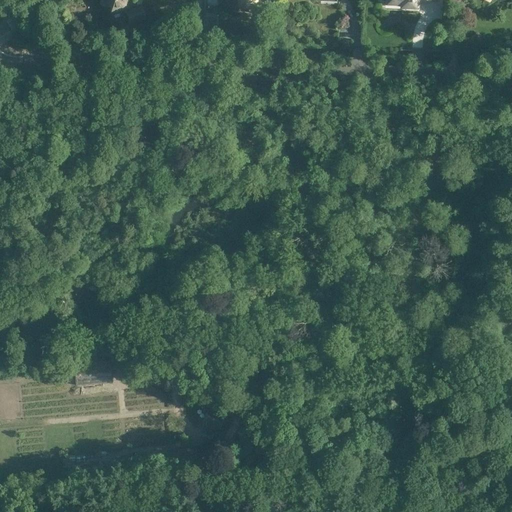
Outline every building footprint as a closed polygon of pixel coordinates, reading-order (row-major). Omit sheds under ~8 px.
[(100,0),(100,2),(102,6),(105,8),(109,7),(111,14),(125,9),(130,23),(146,18),(142,7),(131,11),(126,0),(100,0)] [(235,0),(236,1),(238,1),(238,7),(253,8),(253,12),(258,12),(258,1),(265,1),(265,0),(235,0)] [(112,370),(76,372),(77,385),(113,383),(112,370)] [(218,430),(226,412),(210,405),(202,423),(204,424),(203,425),(207,427),(208,426),(218,430)] [(235,443),(243,424),(234,420),(226,438),(235,443)] [(154,459),(154,463),(213,460),(212,449),(181,451),(182,456),(161,457),(161,459),(154,459)]
